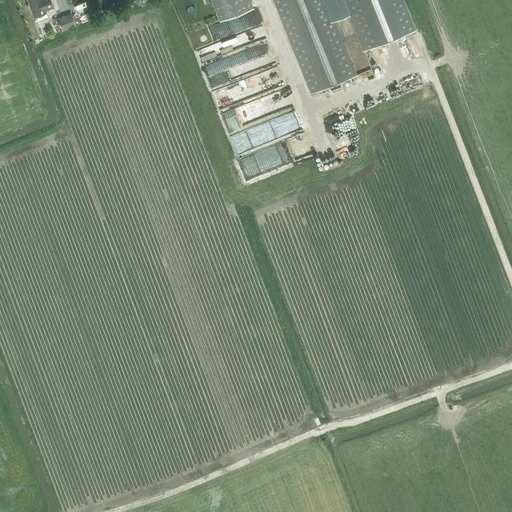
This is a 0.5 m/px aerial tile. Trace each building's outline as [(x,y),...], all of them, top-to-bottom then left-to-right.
[(26,0),(34,18),(35,21),(43,18),(42,15),(46,13),(46,11),(54,8),(50,0),(26,0)] [(249,0),(210,0),(220,21),(253,8),(249,0)] [(273,0),(311,93),(357,75),(326,0),(273,0)] [(343,0),(326,0),(357,75),(371,69),(369,62),(361,43),(359,37),(343,0)] [(343,0),(359,37),(361,43),(364,50),(415,29),(403,0),(343,0)] [(61,31),(75,27),(72,14),(58,18),(61,31)] [(213,38),(229,33),(225,22),(209,27),(213,38)] [(235,39),(198,49),(201,60),(238,51),(235,39)] [(203,67),(207,76),(233,64),(230,58),(223,61),(222,58),(203,67)] [(278,66),(210,89),(216,108),(285,85),(278,66)]
